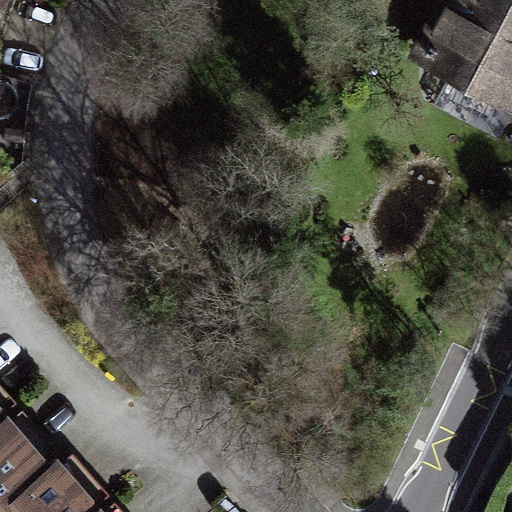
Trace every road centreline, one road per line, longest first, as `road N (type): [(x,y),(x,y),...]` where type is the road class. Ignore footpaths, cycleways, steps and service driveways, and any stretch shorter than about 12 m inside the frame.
road 1 (residential): [(112,0),(77,61),(69,217),(121,319),(301,511)]
road 2 (residential): [(417,511),(511,323)]
